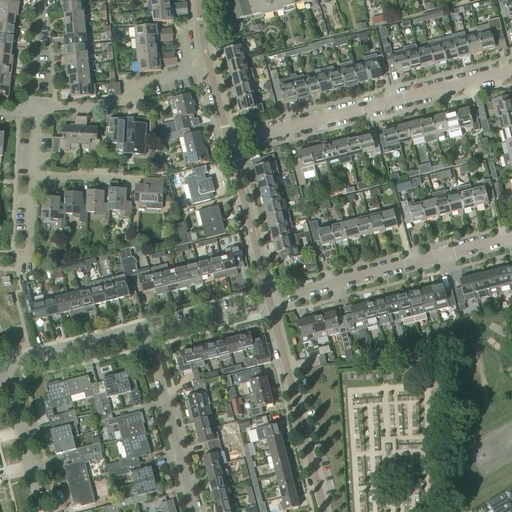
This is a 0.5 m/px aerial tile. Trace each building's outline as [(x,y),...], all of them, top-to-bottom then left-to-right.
[(170,11),(170,10),(169,0),(153,0),(151,0),(153,13),(170,11)] [(251,17),(246,0),(242,0),(236,2),(240,19),(251,17)] [(246,0),(251,17),(252,21),(263,18),(263,16),(283,10),(284,12),(295,9),(294,5),(292,0),(246,0)] [(511,0),(497,0),(499,7),(501,13),(502,17),(508,15),(508,17),(511,16),(511,0)] [(240,19),(236,2),(224,5),(230,28),(235,27),(233,21),(240,19)] [(0,3),(0,14),(14,16),(17,17),(18,6),(0,3)] [(83,3),(63,5),(63,6),(64,16),(84,14),(83,3)] [(426,11),(434,9),(432,3),(424,5),(426,11)] [(170,11),(153,13),(153,23),(174,21),(173,15),(175,15),(176,16),(188,15),(187,9),(175,10),(175,9),(170,10),(170,11)] [(14,16),(0,14),(0,24),(13,26),(14,16)] [(85,24),(84,14),(64,16),(65,26),(85,24)] [(489,25),(476,28),(478,36),(482,52),(495,49),(493,42),(504,39),(499,19),(488,21),(489,25)] [(358,31),(366,29),(365,23),(357,25),(358,31)] [(0,35),(12,36),(13,26),(0,24),(0,35)] [(85,24),(65,26),(66,36),(86,34),(85,24)] [(255,32),(263,30),(261,24),(253,26),(255,32)] [(160,36),(172,35),(172,29),(160,30),(160,31),(157,31),(157,26),(134,27),(135,38),(160,36)] [(385,28),(379,29),(382,40),(388,39),(385,28)] [(465,32),(452,36),(454,42),(458,58),(471,55),(466,39),(465,32)] [(66,36),(63,36),(64,46),(87,44),(86,34),(66,36)] [(0,35),(0,45),(11,47),(12,36),(0,35)] [(172,35),(160,36),(135,38),(136,50),(156,48),(156,41),(161,41),(161,42),(173,41),(172,35)] [(302,36),(294,38),(295,45),(304,43),(302,36)] [(454,42),(452,36),(440,39),(446,61),(458,58),(454,42)] [(478,36),(466,39),(471,55),(482,52),(478,36)] [(347,44),(346,38),(333,41),(335,47),(347,44)] [(446,61),(440,39),(427,42),(429,48),(433,64),(446,61)] [(322,47),(321,42),(308,45),(309,47),(310,52),(314,51),(314,49),(322,47)] [(87,44),(64,46),(65,57),(88,55),(87,44)] [(11,47),(0,45),(0,55),(10,57),(10,56),(11,47)] [(417,51),(418,51),(416,45),(403,48),(403,49),(404,49),(409,70),(421,67),(417,51)] [(227,62),(243,58),(240,46),(224,50),(227,62)] [(404,49),(403,49),(392,52),(390,46),(383,47),(389,69),(395,68),(396,74),(409,70),(404,49)] [(157,61),(157,60),(156,48),(136,50),(138,62),(157,61)] [(429,48),(418,51),(417,51),(421,67),(433,64),(429,48)] [(376,54),(364,58),(365,65),(370,81),(382,77),(380,72),(380,71),(386,70),(382,55),(377,57),(376,54)] [(10,57),(0,55),(0,66),(11,67),(12,57),(10,56),(10,57)] [(89,65),(88,55),(65,57),(66,67),(89,65)] [(243,58),(227,62),(230,75),(247,70),(243,58)] [(157,61),(138,62),(138,73),(161,71),(160,60),(157,60),(157,61)] [(352,62),(340,65),(341,71),(345,87),(350,86),(350,88),(358,86),(358,84),(353,68),(352,62)] [(89,65),(66,67),(67,78),(70,78),(69,77),(89,75),(89,65)] [(370,81),(365,65),(353,68),(358,84),(370,81)] [(0,66),(0,76),(10,78),(11,67),(0,66)] [(341,71),(334,73),(333,67),(327,68),(333,90),(345,87),(341,71)] [(333,90),(327,68),(315,71),(316,77),(317,77),(321,93),(333,90)] [(247,70),(230,75),(233,87),(250,82),(254,81),(251,69),(247,70)] [(279,83),(276,72),(270,73),(277,101),(283,100),(284,103),(290,101),(290,103),(292,104),(296,103),(297,101),(296,100),(291,80),(279,83)] [(69,77),(70,78),(70,87),(90,85),(89,75),(69,77)] [(0,76),(0,86),(9,88),(10,78),(0,76)] [(303,76),(291,80),(296,100),(308,96),(304,77),(303,77),(303,76)] [(308,76),(304,77),(308,96),(321,93),(317,77),(316,77),(309,79),(308,76)] [(250,82),(233,87),(237,99),(253,95),(250,82)] [(90,85),(70,87),(71,98),(91,96),(96,96),(95,85),(90,85)] [(9,88),(0,86),(0,97),(7,98),(9,88)] [(174,119),(175,122),(163,125),(166,135),(179,131),(182,131),(182,130),(190,128),(187,116),(194,114),(189,95),(175,99),(179,117),(174,119)] [(253,95),(237,99),(240,112),(248,110),(250,116),(264,112),(262,104),(256,106),(253,95)] [(511,114),(511,98),(511,95),(496,99),(497,105),(496,105),(499,118),(511,114)] [(487,121),(483,105),(476,107),(478,115),(480,123),(487,121)] [(474,108),(469,109),(456,113),(460,129),(472,126),(474,132),(480,130),(474,108)] [(456,113),(444,116),(448,132),(460,129),(456,113)] [(511,114),(499,118),(503,130),(511,127),(511,114)] [(444,116),(432,119),(437,139),(444,137),(443,133),(448,132),(444,116)] [(118,118),(118,120),(109,119),(109,128),(106,128),(106,144),(115,144),(115,150),(116,150),(116,154),(123,154),(124,122),(125,118),(118,118)] [(133,118),(125,118),(124,122),(123,154),(145,155),(147,124),(133,123),(133,118)] [(432,119),(419,122),(423,138),(425,144),(438,141),(437,139),(432,119)] [(490,133),(487,121),(480,123),(483,135),(490,133)] [(423,138),(419,122),(407,125),(411,141),(423,138)] [(407,125),(395,128),(399,144),(411,141),(407,125)] [(70,144),(79,144),(80,127),(64,126),(63,139),(53,138),(52,154),(59,155),(59,149),(69,150),(70,144)] [(80,127),(79,144),(90,145),(89,151),(99,151),(100,140),(97,140),(98,128),(80,127)] [(511,140),(511,127),(503,130),(506,142),(511,140)] [(383,134),(379,135),(383,154),(401,150),(399,144),(395,128),(382,131),(383,134)] [(179,131),(166,135),(167,142),(181,138),(179,131)] [(199,133),(183,137),(188,153),(190,164),(200,161),(200,163),(208,161),(206,151),(204,151),(199,133)] [(376,133),(358,137),(363,154),(375,151),(376,155),(381,153),(376,133)] [(358,137),(346,140),(350,157),(363,154),(358,137)] [(346,140),(334,143),(338,160),(340,166),(352,163),(350,157),(346,140)] [(321,144),(321,147),(322,146),(326,163),(338,160),(334,143),(328,145),(327,143),(326,142),(322,143),(321,144)] [(321,147),(310,150),(314,166),(326,163),(322,146),(321,147)] [(315,171),(314,166),(310,150),(297,153),(299,160),(293,161),(297,178),(300,187),(305,185),(303,174),(315,171)] [(511,154),(509,155),(503,156),(506,168),(511,167),(511,166),(511,154)] [(467,159),(469,163),(485,159),(483,155),(467,159)] [(275,162),(271,163),(269,164),(267,157),(255,160),(257,167),(254,167),(258,180),(274,176),(279,174),(275,162)] [(450,160),(443,162),(444,169),(452,167),(450,160)] [(444,169),(443,162),(438,163),(439,166),(431,168),(432,172),(444,169)] [(441,173),(442,180),(452,177),(450,171),(441,173)] [(186,178),(187,185),(183,186),(186,199),(191,198),(192,205),(210,200),(209,194),(215,192),(211,178),(204,180),(203,174),(186,178)] [(274,176),(258,180),(261,192),(277,188),(274,176)] [(149,180),(149,187),(136,186),(135,202),(154,203),(154,209),(162,210),(163,186),(170,186),(168,177),(161,177),(161,180),(149,180)] [(370,183),(370,180),(357,184),(359,191),(371,188),(370,183)] [(484,188),(472,191),(476,207),(488,204),(488,202),(495,200),(489,180),(483,182),(484,188)] [(504,195),(500,183),(494,185),(497,197),(504,195)] [(472,191),(471,191),(470,185),(457,188),(459,194),(463,210),(476,207),(472,191)] [(280,200),(277,188),(261,192),(264,205),(280,200)] [(347,194),(346,189),(333,193),(335,197),(347,194)] [(110,190),(109,205),(108,210),(109,211),(120,211),(120,217),(130,218),(131,203),(125,203),(126,190),(110,190)] [(87,207),(87,213),(102,213),(102,221),(108,222),(109,211),(108,210),(109,205),(103,204),(103,192),(88,191),(87,207)] [(433,194),(434,200),(438,216),(451,213),(447,197),(445,191),(433,194)] [(65,193),(64,211),(64,214),(65,214),(75,215),(75,218),(80,219),(79,223),(86,223),(87,213),(87,207),(81,206),(81,194),(65,193)] [(335,197),(333,193),(321,196),(322,201),(335,197)] [(459,194),(447,197),(451,213),(463,210),(459,194)] [(43,198),(43,210),(37,209),(37,217),(42,218),(42,219),(58,220),(57,229),(64,230),(65,214),(64,214),(64,211),(58,211),(59,199),(43,198)] [(280,200),(264,205),(267,216),(283,212),(280,200)] [(438,216),(434,200),(422,203),(426,220),(438,216)] [(426,220),(422,203),(408,207),(407,201),(401,203),(407,224),(426,220)] [(205,239),(225,234),(218,206),(198,211),(205,239)] [(381,214),(385,230),(398,227),(393,211),(381,214)] [(286,225),(283,212),(267,216),(270,229),(286,225)] [(381,214),(368,217),(372,233),(385,230),(381,214)] [(372,233),(368,217),(355,220),(360,237),(372,233)] [(337,225),(331,227),(335,243),(347,240),(343,224),(342,219),(336,221),(337,225)] [(355,220),(343,224),(347,240),(360,237),(355,220)] [(331,227),(319,230),(317,221),(309,223),(314,241),(319,239),(321,246),(335,243),(331,227)] [(189,233),(187,234),(184,222),(175,224),(181,246),(192,243),(189,233)] [(291,223),(286,225),(270,229),(273,241),(290,237),(288,230),(293,228),(291,223)] [(304,233),(298,235),(300,240),(305,238),(307,245),(312,244),(309,232),(304,233)] [(296,235),(290,237),(273,241),(276,253),(284,251),(285,256),(293,254),(292,249),(299,247),(296,235)] [(129,248),(125,249),(124,249),(131,276),(138,274),(137,272),(135,265),(137,263),(136,260),(134,259),(133,257),(132,257),(129,248)] [(226,256),(221,257),(226,278),(238,275),(237,271),(243,269),(240,260),(237,248),(225,251),(226,256)] [(118,251),(121,260),(124,274),(112,277),(113,278),(118,299),(130,296),(125,278),(131,276),(124,249),(118,251)] [(221,257),(214,259),(212,253),(207,254),(209,261),(212,275),(213,275),(213,277),(217,276),(218,280),(226,278),(221,257)] [(106,255),(99,256),(101,264),(108,262),(106,255)] [(209,261),(197,264),(201,278),(212,275),(209,261)] [(83,262),(73,265),(74,270),(84,268),(83,262)] [(197,264),(186,267),(189,281),(201,278),(197,264)] [(74,270),(73,265),(61,267),(62,273),(74,270)] [(174,270),(168,271),(167,265),(161,266),(162,273),(167,291),(171,289),(172,292),(179,290),(174,270)] [(316,273),(314,265),(307,267),(308,273),(310,272),(310,275),(316,273)] [(161,266),(155,268),(157,274),(151,276),(154,290),(155,290),(156,296),(164,294),(163,292),(167,291),(162,273),(161,266)] [(189,281),(186,267),(174,270),(179,290),(187,288),(186,285),(190,284),(189,281)] [(149,270),(150,270),(149,268),(137,272),(138,274),(139,279),(143,293),(154,290),(151,276),(149,270)] [(511,284),(506,268),(495,271),(499,287),(497,287),(498,293),(499,295),(503,294),(501,286),(509,284),(511,284)] [(49,270),(42,272),(37,273),(40,282),(51,279),(49,270)] [(485,290),(487,298),(491,297),(490,295),(498,293),(497,287),(499,287),(495,271),(483,274),(487,290),(485,290)] [(483,274),(472,277),(475,293),(473,293),(475,298),(476,301),(479,300),(477,292),(485,290),(487,290),(483,274)] [(455,290),(459,305),(468,303),(467,300),(475,298),(473,293),(475,293),(472,277),(471,277),(471,275),(465,277),(466,279),(459,280),(461,288),(455,290)] [(5,287),(11,285),(9,277),(3,279),(5,287)] [(101,281),(102,286),(106,302),(118,299),(113,278),(101,281)] [(32,304),(28,287),(27,283),(21,285),(28,314),(34,313),(36,321),(49,317),(45,301),(32,304)] [(438,286),(432,287),(436,303),(433,304),(435,311),(439,311),(437,303),(445,301),(447,308),(456,306),(452,291),(445,293),(443,285),(442,283),(437,284),(438,286)] [(91,289),(90,286),(87,286),(86,289),(79,290),(86,314),(95,312),(96,309),(95,305),(91,289)] [(102,286),(91,289),(95,305),(106,302),(102,286)] [(74,293),(68,295),(72,311),(73,317),(86,314),(79,290),(78,287),(74,288),(73,291),(74,293)] [(432,287),(420,290),(424,306),(422,307),(424,314),(427,314),(425,306),(433,304),(436,303),(432,287)] [(414,292),(408,294),(412,310),(410,310),(412,317),(424,314),(422,307),(424,306),(420,290),(419,291),(418,290),(414,290),(414,292)] [(403,293),(402,295),(396,297),(400,312),(398,313),(401,320),(412,317),(410,310),(412,310),(408,294),(406,293),(403,293)] [(13,303),(12,299),(11,295),(5,297),(8,306),(14,305),(13,303)] [(68,295),(56,298),(60,314),(72,311),(68,295)] [(400,312),(396,297),(385,300),(388,315),(387,316),(389,323),(393,322),(391,315),(398,313),(400,312)] [(56,298),(45,301),(49,317),(60,314),(56,298)] [(379,301),(373,303),(377,318),(375,319),(378,326),(381,325),(379,318),(387,316),(388,315),(385,300),(384,300),(383,298),(379,299),(379,301)] [(373,303),(361,306),(365,321),(364,322),(364,324),(366,329),(370,328),(368,321),(375,319),(377,318),(373,303)] [(365,321),(361,306),(349,308),(351,315),(345,317),(350,333),(356,332),(354,327),(364,324),(364,322),(365,321)] [(328,337),(334,335),(333,329),(338,328),(339,328),(335,312),(322,316),(326,331),(328,337)] [(322,316),(310,319),(315,340),(322,338),(320,333),(326,331),(322,316)] [(310,319),(298,322),(302,337),(308,336),(310,341),(315,340),(310,319)] [(443,332),(452,330),(450,322),(441,324),(443,332)] [(338,330),(344,351),(350,349),(345,328),(338,330)] [(250,334),(238,337),(242,351),(246,350),(248,358),(244,359),(247,368),(270,362),(268,354),(264,337),(252,340),(250,334)] [(227,340),(226,340),(226,337),(214,340),(219,357),(230,354),(227,340)] [(238,337),(227,340),(230,354),(242,351),(238,337)] [(215,343),(204,346),(207,360),(219,357),(214,340),(215,343)] [(312,344),(313,350),(306,352),(307,359),(319,356),(318,349),(316,343),(312,344)] [(421,347),(422,355),(435,351),(433,344),(421,347)] [(204,346),(192,349),(195,363),(196,363),(197,369),(205,366),(203,361),(207,360),(204,346)] [(319,356),(307,359),(308,361),(305,361),(307,368),(320,365),(318,358),(323,357),(322,355),(330,353),(328,346),(318,349),(319,356)] [(422,355),(421,347),(410,350),(411,356),(422,355)] [(180,352),(181,355),(173,357),(177,374),(189,371),(188,365),(195,363),(192,349),(180,352)] [(114,376),(119,395),(131,392),(135,407),(142,405),(137,388),(131,389),(126,373),(114,376)] [(250,396),(270,391),(266,377),(254,380),(252,373),(233,379),(235,386),(250,382),(251,388),(248,389),(250,396)] [(98,416),(104,415),(99,394),(97,383),(90,385),(88,376),(67,381),(71,396),(72,402),(93,396),(98,416)] [(106,392),(99,394),(104,415),(111,413),(107,398),(119,395),(114,376),(102,379),(106,392)] [(193,389),(205,386),(203,380),(192,383),(193,389)] [(71,396),(67,381),(46,386),(49,399),(43,400),(48,418),(54,416),(50,402),(71,396)] [(188,397),(189,401),(185,402),(187,410),(205,406),(210,404),(207,393),(205,386),(193,389),(195,396),(188,397)] [(270,391),(250,396),(252,402),(255,402),(256,408),(250,410),(252,417),(263,414),(261,407),(273,404),(270,391)] [(231,401),(235,416),(242,414),(239,405),(243,405),(241,398),(231,401)] [(208,417),(205,406),(187,410),(189,418),(193,417),(194,421),(208,417)] [(63,421),(76,418),(75,411),(61,414),(63,421)] [(108,421),(109,426),(118,423),(122,439),(124,439),(130,437),(146,433),(140,412),(113,419),(111,413),(104,415),(98,416),(100,423),(108,421)] [(211,429),(208,417),(194,421),(197,432),(211,429)] [(266,417),(254,420),(256,426),(268,423),(266,417)] [(76,418),(63,421),(64,427),(50,431),(53,443),(73,438),(79,436),(76,425),(78,424),(76,418)] [(267,440),(281,436),(278,424),(264,428),(267,440)] [(248,431),(252,443),(265,439),(262,427),(248,431)] [(211,429),(197,432),(200,444),(207,443),(208,449),(220,446),(216,428),(211,429)] [(130,437),(124,439),(122,439),(127,460),(151,454),(146,433),(130,437)] [(281,436),(267,440),(270,452),(284,448),(281,436)] [(73,438),(53,443),(56,455),(76,450),(73,438)] [(81,455),(101,450),(99,444),(80,449),(81,455)] [(245,458),(251,456),(248,444),(242,446),(245,458)] [(225,464),(220,446),(208,449),(210,455),(203,457),(206,469),(220,465),(225,464)] [(287,460),(284,448),(270,452),(273,463),(287,460)] [(83,461),(79,462),(63,466),(69,487),(89,482),(85,464),(103,459),(101,450),(81,455),(83,461)] [(126,460),(113,464),(106,466),(107,472),(128,467),(126,460)] [(290,471),(287,460),(273,463),(276,475),(290,471)] [(140,464),(128,467),(107,472),(109,479),(132,473),(135,485),(154,480),(151,468),(141,470),(140,464)] [(220,465),(206,469),(209,480),(223,477),(229,476),(227,470),(222,471),(220,465)] [(257,480),(253,468),(249,469),(252,481),(257,480)] [(290,471),(276,475),(279,487),(293,483),(290,471)] [(223,477),(209,480),(212,492),(226,489),(223,477)] [(115,502),(116,504),(117,509),(147,501),(146,494),(157,492),(154,480),(135,485),(137,492),(132,494),(133,497),(115,502)] [(258,486),(257,480),(252,481),(255,493),(259,492),(264,490),(263,486),(258,486)] [(95,503),(89,482),(69,487),(74,509),(92,504),(94,510),(103,508),(109,506),(116,504),(115,502),(114,498),(95,503)] [(296,495),(293,483),(279,487),(282,499),(296,495)] [(226,489),(212,492),(215,504),(229,500),(226,489)] [(503,492),(496,496),(487,503),(492,511),(511,511),(511,506),(506,496),(503,492)] [(253,494),(247,496),(248,499),(250,507),(256,506),(253,494)] [(296,495),(282,499),(283,503),(281,503),(283,511),(299,507),(296,495)] [(172,500),(160,504),(162,511),(169,511),(175,510),(172,500)] [(230,511),(232,511),(229,500),(215,504),(216,511),(230,511)] [(262,503),(258,504),(259,511),(266,511),(264,503),(262,503)]
